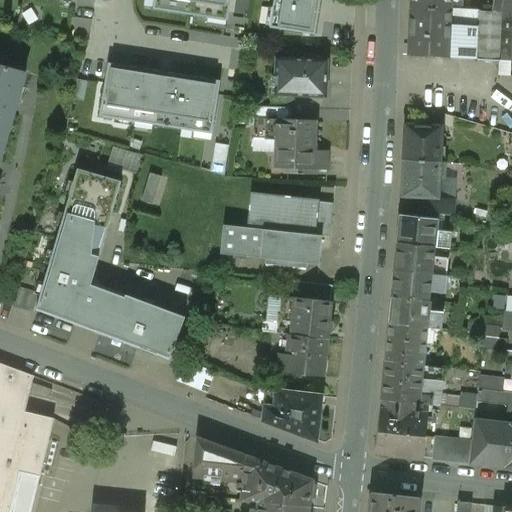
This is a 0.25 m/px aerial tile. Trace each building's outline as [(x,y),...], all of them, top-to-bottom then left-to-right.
[(194,0),(154,0),(153,10),(191,17),(194,0)] [(230,0),(194,0),(191,17),(227,22),(230,0)] [(320,0),(273,0),(269,28),(315,35),(320,0)] [(412,0),(412,9),(451,12),(452,0),(412,0)] [(511,0),(494,0),(493,11),(494,12),(511,14),(511,0)] [(511,14),(451,12),(412,9),(411,33),(409,58),(435,59),(444,60),(467,60),(497,61),(511,61),(511,14)] [(328,60),(276,58),(275,77),(280,78),(280,94),(275,94),(275,96),(295,97),(326,98),(328,60)] [(220,81),(108,63),(100,117),(212,135),(220,81)] [(0,140),(6,142),(26,75),(0,67),(0,140)] [(275,96),(272,96),(272,108),(292,109),(295,109),(295,97),(275,96)] [(272,108),(255,107),(254,119),(291,121),(292,109),(272,108)] [(444,115),(424,111),(421,122),(441,126),(444,115)] [(291,121),(254,119),(254,139),(276,140),(275,168),(327,170),(328,152),(315,152),(316,122),(291,121)] [(442,127),(406,125),(405,161),(444,163),(445,148),(441,147),(442,127)] [(224,172),(229,145),(217,143),(212,170),(224,172)] [(444,163),(405,161),(403,196),(424,197),(439,198),(440,178),(444,178),(444,163)] [(78,169),(57,241),(101,254),(122,182),(78,169)] [(162,178),(151,174),(142,202),(154,205),(162,178)] [(320,201),(251,194),(247,229),(322,236),(330,237),(334,204),(320,203),(320,201)] [(439,198),(424,197),(423,212),(453,218),(455,200),(439,199),(439,198)] [(437,221),(401,218),(399,244),(434,248),(436,231),(437,221)] [(247,229),(224,226),(221,255),(319,265),(322,236),(247,229)] [(451,233),(436,231),(434,248),(450,249),(451,233)] [(101,254),(57,241),(36,311),(79,327),(92,283),(101,254)] [(434,248),(399,244),(396,270),(432,274),(433,257),(434,248)] [(448,258),(433,257),(432,274),(447,276),(448,258)] [(432,274),(396,270),(393,298),(429,301),(430,292),(432,274)] [(447,276),(432,274),(430,292),(445,293),(447,276)] [(92,283),(79,327),(170,361),(186,318),(92,283)] [(333,287),(293,283),(291,298),(331,302),(333,287)] [(291,298),(282,297),(280,314),(278,314),(277,323),(264,322),(263,333),(281,335),(327,340),(328,332),(332,331),(333,322),(329,320),(331,303),(331,302),(291,298)] [(429,301),(393,298),(390,325),(426,328),(428,312),(429,301)] [(442,313),(428,312),(426,328),(427,328),(440,330),(442,313)] [(426,328),(390,325),(386,362),(424,366),(427,328),(426,328)] [(327,340),(281,335),(277,372),(323,377),(327,340)] [(509,340),(485,338),(483,351),(507,353),(509,340)] [(424,366),(386,362),(382,401),(383,401),(419,405),(420,394),(422,385),(424,366)] [(207,392),(216,373),(193,363),(184,382),(207,392)] [(0,364),(0,511),(31,511),(54,420),(25,413),(34,377),(0,364)] [(424,366),(422,385),(443,387),(445,369),(424,366)] [(505,380),(480,377),(479,391),(504,394),(505,380)] [(511,394),(504,394),(479,391),(475,421),(476,421),(478,403),(508,407),(506,419),(511,419),(511,394)] [(322,397),(277,392),(275,409),(266,408),(264,422),(309,439),(317,434),(322,397)] [(426,395),(420,394),(419,405),(429,406),(439,407),(439,406),(433,405),(433,398),(426,398),(426,395)] [(419,405),(383,401),(382,411),(381,411),(376,454),(424,460),(428,425),(427,425),(429,406),(419,405)] [(476,421),(475,421),(473,443),(470,465),(507,469),(509,454),(497,453),(500,424),(476,421)] [(511,425),(500,424),(497,453),(509,454),(507,469),(511,469),(511,425)] [(473,443),(435,438),(433,461),(470,466),(470,465),(473,443)] [(224,449),(196,439),(194,452),(220,461),(224,449)] [(248,458),(224,449),(220,461),(197,453),(194,477),(206,479),(206,475),(221,477),(221,480),(245,483),(248,458)] [(312,481),(248,458),(245,483),(244,501),(258,503),(309,509),(311,499),(315,499),(316,486),(312,485),(312,481)] [(419,511),(420,499),(371,494),(369,511),(419,511)] [(309,511),(309,509),(258,503),(258,510),(252,509),(251,511),(309,511)] [(471,511),(472,505),(457,503),(456,511),(471,511)]
